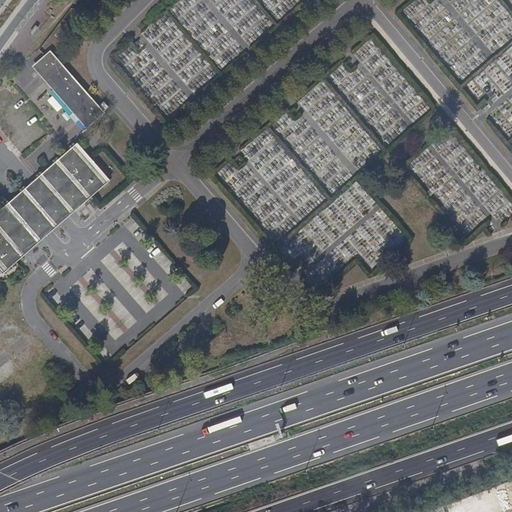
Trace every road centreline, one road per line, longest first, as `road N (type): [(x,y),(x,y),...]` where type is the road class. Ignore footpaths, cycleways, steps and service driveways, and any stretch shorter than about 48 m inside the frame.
road 1 (motorway): [(511,294),(0,479)]
road 2 (motorway): [(511,333),(0,510)]
road 3 (motorway): [(120,511),(511,376)]
road 4 (motorway): [(281,511),(511,431)]
road 5 (unknown): [(94,256),(74,267),(67,293),(112,343),(147,321)]
road 6 (unknown): [(147,321),(172,298),(167,280),(128,237),(94,256)]
